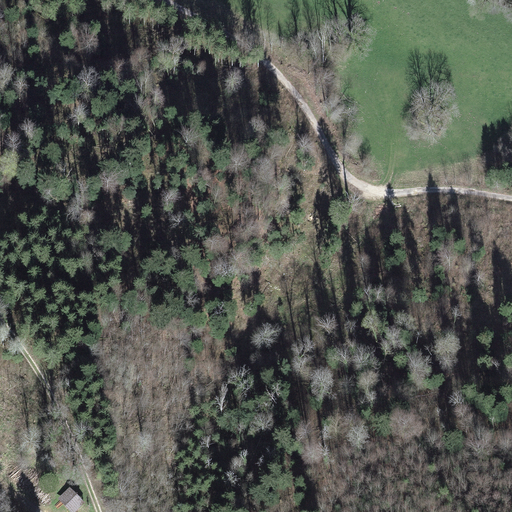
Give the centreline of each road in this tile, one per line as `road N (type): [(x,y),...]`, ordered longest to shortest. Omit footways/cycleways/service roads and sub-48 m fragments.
road 1 (track): [(155,0),(227,35),(275,70),(338,168),(362,188),(448,188),(511,202)]
road 2 (track): [(0,316),(52,396),(102,511)]
